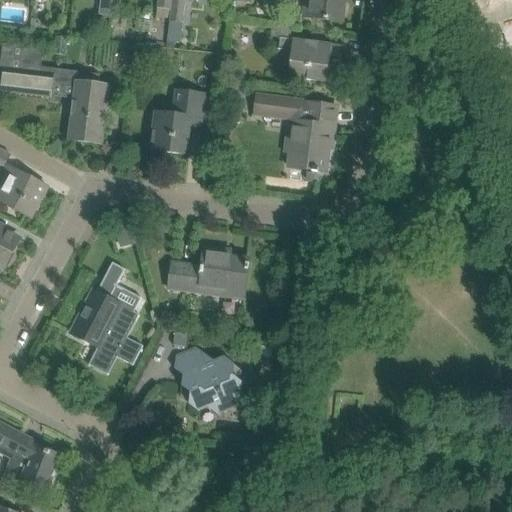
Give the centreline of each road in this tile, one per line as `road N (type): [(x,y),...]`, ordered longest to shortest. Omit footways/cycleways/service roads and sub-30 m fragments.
road 1 (residential): [(0,364),(92,202),(106,193),(356,209),(364,195),(382,0)]
road 2 (residential): [(77,511),(95,465),(85,433),(0,384)]
